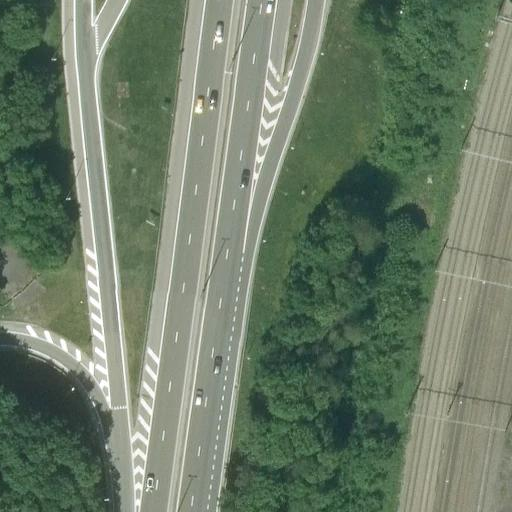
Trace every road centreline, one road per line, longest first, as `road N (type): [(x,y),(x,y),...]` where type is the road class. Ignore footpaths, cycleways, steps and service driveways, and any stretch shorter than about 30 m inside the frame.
road 1 (motorway): [(221,0),(156,511)]
road 2 (motorway): [(80,0),(79,71),(120,463)]
road 3 (motorway): [(226,249),(292,98),(315,0)]
road 4 (motorway): [(191,511),(226,249)]
road 5 (motorway): [(226,249),(261,0)]
road 6 (motorway): [(0,338),(34,342),(79,370),(120,463)]
